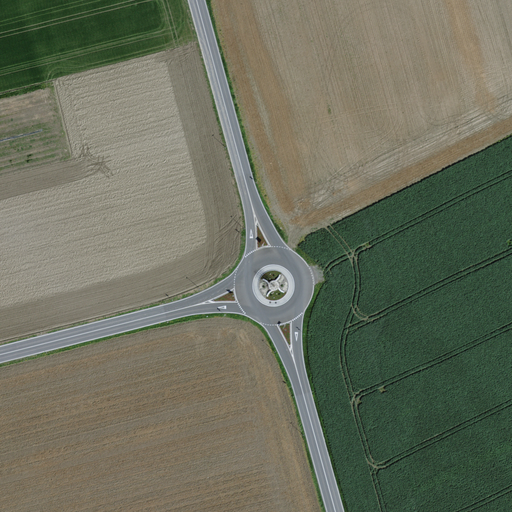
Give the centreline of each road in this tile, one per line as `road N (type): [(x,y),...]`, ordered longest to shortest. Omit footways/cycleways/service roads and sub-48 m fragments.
road 1 (tertiary): [(252,206),(197,0)]
road 2 (unclassified): [(0,354),(170,311)]
road 3 (tertiary): [(336,511),(296,366)]
